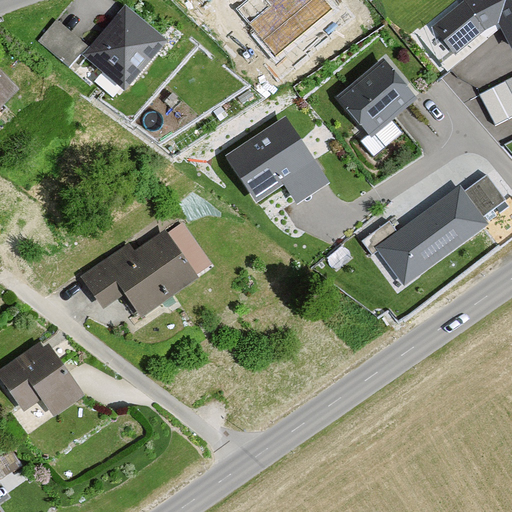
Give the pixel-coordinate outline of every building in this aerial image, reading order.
[(163,33),(123,0),(122,0),(81,50),(121,83),(163,33)] [(330,8),(322,0),(277,0),(249,25),(275,55),(330,8)] [(511,0),(476,0),(465,6),(434,31),(455,57),(483,32),(499,25),(511,54),(511,0)] [(58,16),(42,34),(71,60),(87,41),(58,16)] [(414,103),(384,66),(341,101),(372,137),(414,103)] [(0,96),(14,82),(0,68),(0,96)] [(511,81),(510,76),(483,85),(493,118),(511,111),(511,81)] [(328,187),(286,123),(229,160),(257,203),(284,186),(298,206),(328,187)] [(485,227),(460,193),(380,252),(405,286),(485,227)] [(132,247),(128,241),(78,274),(99,304),(122,289),(138,313),(211,264),(181,219),(166,229),(164,226),(132,247)] [(73,348),(59,329),(41,342),(38,338),(0,365),(0,378),(21,408),(38,396),(51,414),(82,391),(59,358),(73,348)]
